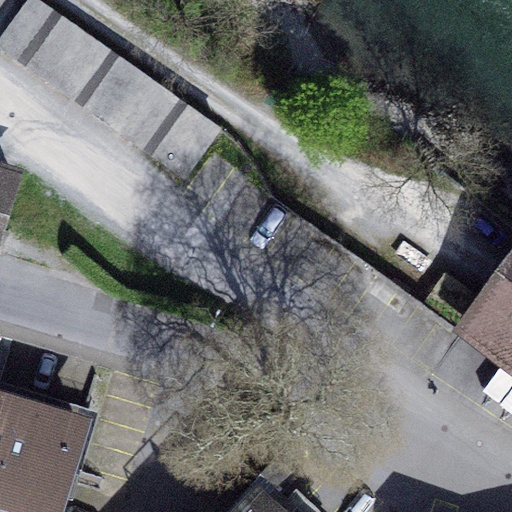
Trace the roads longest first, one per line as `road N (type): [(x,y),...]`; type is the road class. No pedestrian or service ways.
road 1 (residential): [(0,98),(70,163),(412,400)]
road 2 (residential): [(215,365),(0,298)]
road 3 (residential): [(412,400),(215,365)]
road 4 (residential): [(215,365),(186,459),(158,503)]
